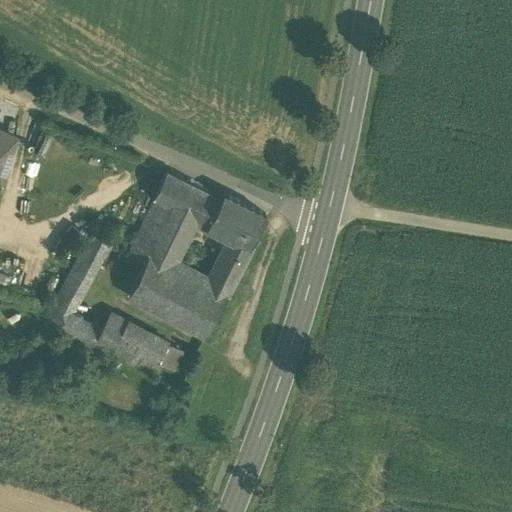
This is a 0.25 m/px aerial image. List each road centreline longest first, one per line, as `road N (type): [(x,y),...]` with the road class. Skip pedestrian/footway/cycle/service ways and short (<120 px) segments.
road 1 (residential): [(0,86),(228,184),(326,214)]
road 2 (secondary): [(326,214),(229,511)]
road 3 (secondary): [(369,0),(326,214)]
road 4 (track): [(326,214),(358,210),(511,238)]
